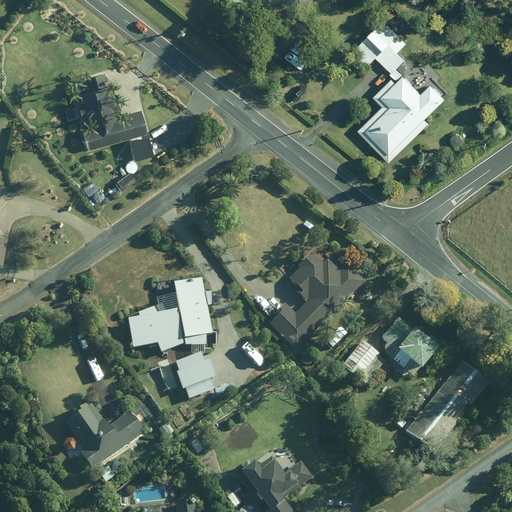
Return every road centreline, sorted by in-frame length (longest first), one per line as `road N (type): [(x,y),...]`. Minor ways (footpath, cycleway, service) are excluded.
road 1 (tertiary): [(101,0),(403,238)]
road 2 (tertiary): [(403,238),(511,326)]
road 3 (unclassified): [(403,238),(511,154)]
